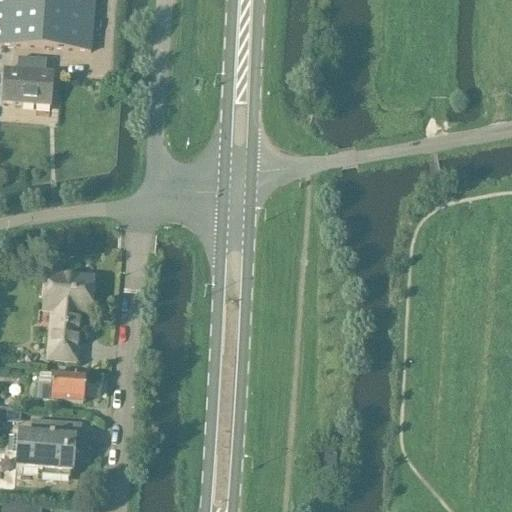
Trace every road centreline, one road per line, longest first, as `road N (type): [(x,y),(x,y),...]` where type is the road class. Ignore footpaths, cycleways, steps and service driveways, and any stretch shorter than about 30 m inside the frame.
road 1 (secondary): [(232,511),(250,179)]
road 2 (secondary): [(223,186),(204,511)]
road 3 (unclassified): [(115,511),(144,205)]
road 4 (unclassified): [(250,179),(511,130)]
road 5 (unclassified): [(144,205),(156,155),(164,0)]
road 6 (secondary): [(232,0),(223,186)]
road 7 (secondary): [(250,179),(257,0)]
road 8 (unclassified): [(0,226),(144,205)]
